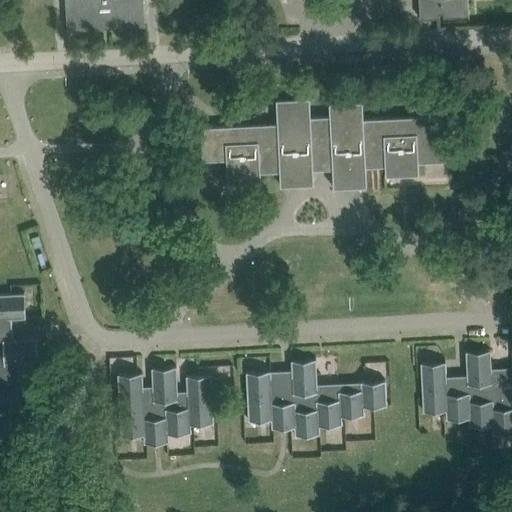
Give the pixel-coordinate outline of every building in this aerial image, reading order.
[(419,0),(420,17),(439,16),(440,16),(440,13),(444,12),(444,16),(470,15),(468,0),(65,0),(68,29),(146,24),(144,0),(419,0)] [(203,159),(227,158),(228,182),(261,180),(261,171),(280,170),(281,184),(314,183),(313,164),(333,163),(334,186),(367,185),(366,165),(386,165),(386,174),(420,173),(419,161),(449,160),(447,113),(364,117),(363,99),(330,101),(330,114),(311,115),(310,96),(277,98),(278,122),(201,125),(203,159)] [(25,291),(0,292),(0,408),(37,407),(35,382),(21,383),(20,362),(38,361),(37,336),(13,337),(12,317),(26,316),(25,291)] [(447,374),(446,360),(421,361),(424,410),(447,409),(447,417),(470,416),(470,424),(493,423),(493,432),(511,430),(511,365),(492,366),(491,348),(466,349),(468,373),(447,374)] [(316,357),(292,358),(292,368),(272,369),(247,370),(249,419),(272,418),(272,426),(295,425),(295,433),(320,432),(320,424),(342,423),(342,414),(365,413),(364,405),(387,404),(386,379),(318,382),(316,357)] [(177,365),(152,366),(153,384),(144,384),(143,371),(118,372),(121,434),(144,433),(145,441),(169,440),(169,432),(192,431),(191,422),(214,421),(212,372),(187,374),(188,389),(178,389),(177,365)]
